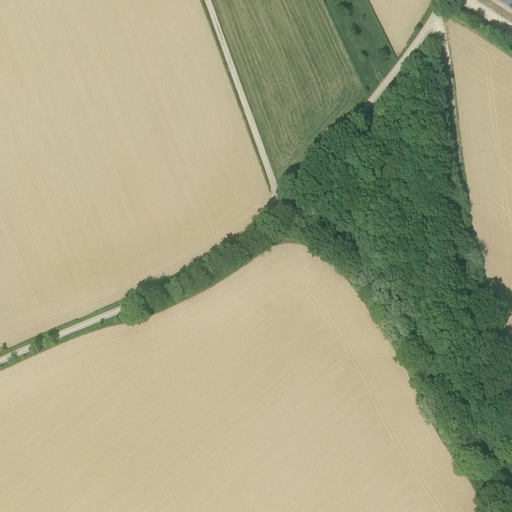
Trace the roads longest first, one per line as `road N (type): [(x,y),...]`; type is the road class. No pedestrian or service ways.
road 1 (track): [(503,511),(379,301),(277,194),(207,0)]
road 2 (unclassified): [(430,21),(288,206),(261,229),(169,287),(0,361)]
road 3 (track): [(461,185),(448,59),(430,21)]
